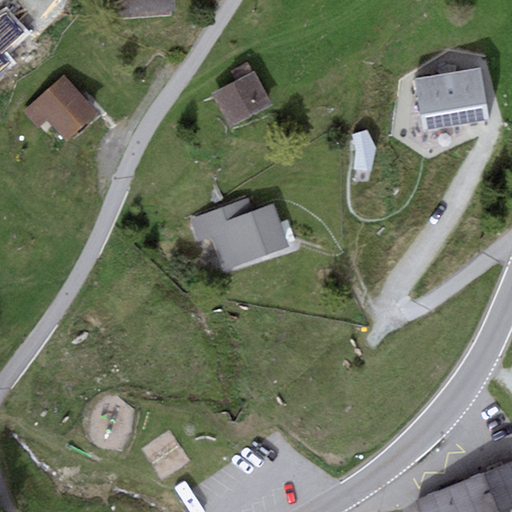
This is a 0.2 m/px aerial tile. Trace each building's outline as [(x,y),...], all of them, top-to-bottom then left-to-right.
[(173,0),(112,0),(114,21),(174,16),(173,0)] [(235,83),(210,97),(229,132),(270,109),(246,65),(229,74),(235,83)] [(412,79),(422,134),(490,122),(480,67),(412,79)] [(62,78),(21,112),(36,130),(46,121),(66,145),(97,120),(62,78)] [(376,147),(367,129),(351,134),(353,170),(371,172),(376,147)] [(248,201),(185,220),(193,244),(211,238),(222,275),(287,255),(273,208),(252,215),(248,201)] [(511,511),(511,465),(416,503),(419,511),(511,511)]
